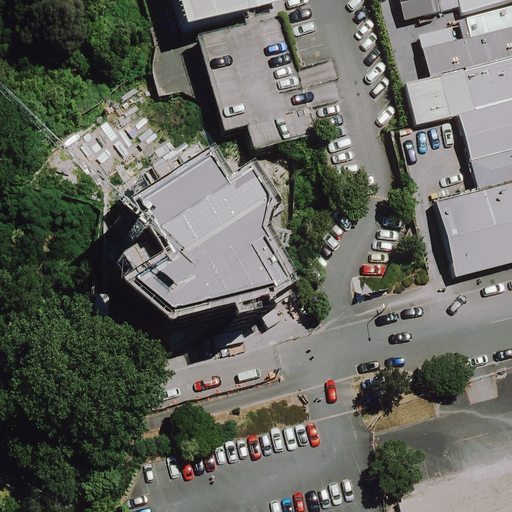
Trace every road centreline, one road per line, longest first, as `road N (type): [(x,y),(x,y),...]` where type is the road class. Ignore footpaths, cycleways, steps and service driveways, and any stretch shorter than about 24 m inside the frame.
road 1 (residential): [(511,316),(121,407)]
road 2 (unknown): [(359,98),(256,117),(227,52)]
